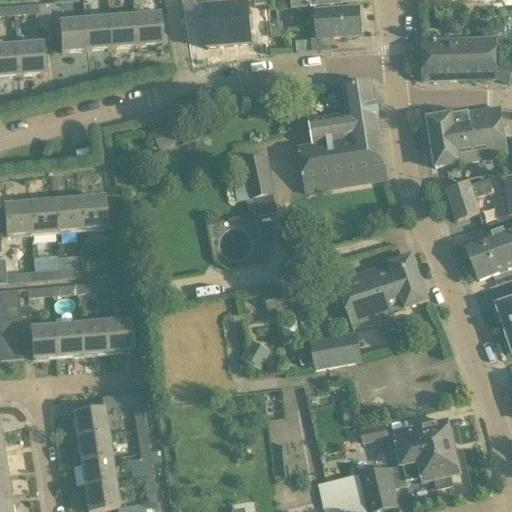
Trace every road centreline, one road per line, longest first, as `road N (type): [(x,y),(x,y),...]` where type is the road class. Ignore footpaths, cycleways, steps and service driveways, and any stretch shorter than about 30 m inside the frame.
road 1 (tertiary): [(511,465),(407,201),(394,98)]
road 2 (residential): [(188,93),(268,74),(392,68)]
road 3 (residential): [(0,137),(188,93)]
road 4 (residential): [(52,511),(34,390)]
